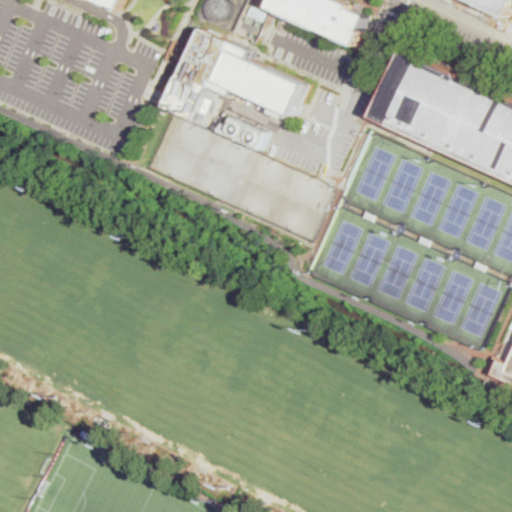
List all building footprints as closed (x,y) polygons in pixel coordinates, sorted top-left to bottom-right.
[(128,0),(124,10),(101,0),(128,0)] [(209,0),(210,17),(234,16),(232,0),(209,0)] [(360,48),(361,46),(363,47),(370,33),(367,32),(374,16),(357,9),(358,5),(346,0),(278,0),(275,8),(284,12),(283,14),(324,33),(326,30),(343,38),(342,40),(360,48)] [(511,0),(511,16),(474,0),(511,0)] [(268,11),(264,20),(249,13),(253,4),(268,11)] [(203,120),(172,105),(208,28),(239,42),(203,120)] [(511,174),(399,123),(381,116),(411,48),(511,93),(511,174)] [(243,49),(319,84),(305,114),(229,79),(243,49)] [(182,69),(177,81),(166,75),(171,64),(182,69)] [(240,115),(274,130),(267,147),(226,130),(230,121),(236,124),(240,115)] [(511,380),(497,374),(498,373),(492,370),(495,364),(497,360),(498,357),(505,360),(505,359),(511,362),(511,380)]
